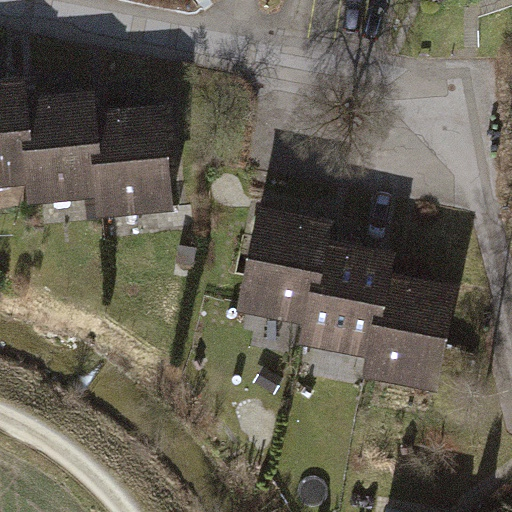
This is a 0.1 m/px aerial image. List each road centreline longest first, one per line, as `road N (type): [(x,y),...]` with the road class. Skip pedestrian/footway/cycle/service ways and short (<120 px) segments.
road 1 (residential): [(0,5),(232,50),(444,149)]
road 2 (track): [(126,511),(67,454),(0,420)]
